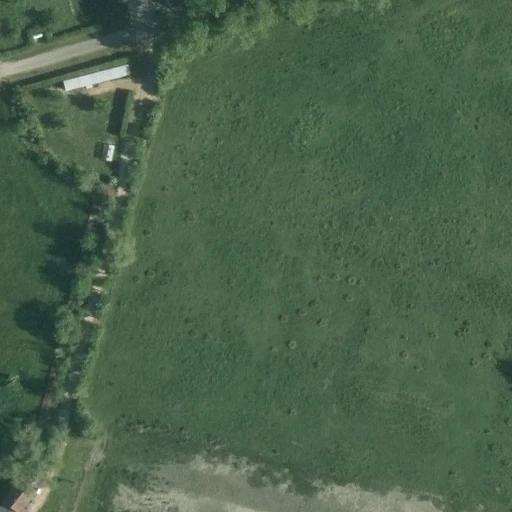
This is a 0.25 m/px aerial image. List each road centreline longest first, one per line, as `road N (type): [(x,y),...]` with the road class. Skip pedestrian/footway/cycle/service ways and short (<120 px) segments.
road 1 (track): [(147,28),(114,191),(49,428),(49,485),(28,511)]
road 2 (unclassified): [(0,74),(240,0)]
road 3 (track): [(52,464),(219,511)]
